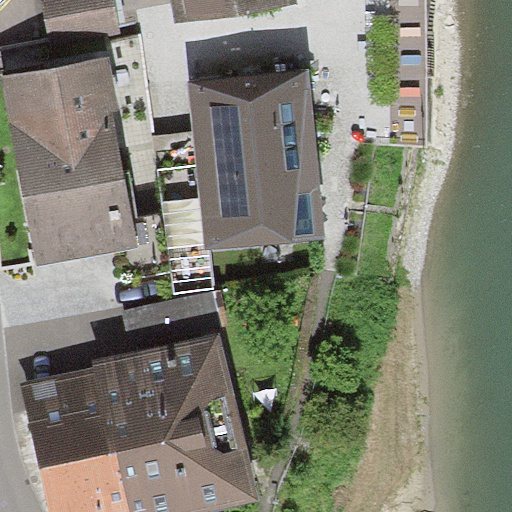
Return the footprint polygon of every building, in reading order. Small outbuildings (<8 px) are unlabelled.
[(43,0),(53,48),(121,34),(113,0),(43,0)] [(167,0),(172,23),(298,9),(296,0),(167,0)] [(6,84),(40,270),(120,256),(125,285),(173,276),(161,215),(136,219),(108,65),(6,84)] [(308,77),(190,89),(206,253),(325,241),(318,174),(308,77)] [(124,313),(134,359),(223,339),(213,294),(124,313)] [(23,382),(50,511),(215,511),(260,502),(223,339),(134,359),(94,368),(23,382)]
